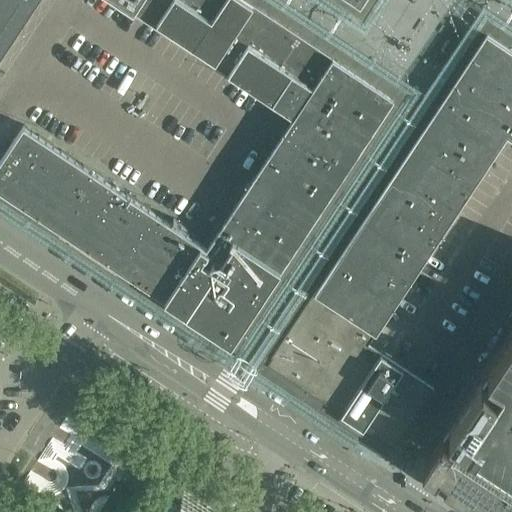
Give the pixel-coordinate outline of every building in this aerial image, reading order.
[(197,316),(186,309),(175,311),(168,306),(166,295),(165,295),(154,297),(124,277),(121,266),(120,265),(109,267),(102,262),(99,251),(10,192),(0,194),(0,211),(237,368),(423,88),(290,0),(262,0),(264,1),(267,12),(290,27),(312,42),(334,56),(334,57),(345,54),(398,89),(400,100),(381,130),(369,132),(365,138),(367,150),(356,167),(345,169),(344,170),(345,177),(337,189),(330,191),(330,192),(306,228),(305,229),(307,240),(292,263),(281,265),(280,266),(274,276),(272,276),(273,283),(268,284),(269,290),(263,291),(264,296),(258,297),(254,304),(245,306),(247,312),(250,314),(250,317),(248,320),(245,321),(242,319),(235,321),(238,332),(232,333),(233,339),(227,340),(226,334),(220,336),(219,330),(214,331),(212,326),(207,327),(206,321),(200,322),(199,316),(197,316)] [(0,0),(0,52),(34,0),(0,0)] [(155,22),(169,0),(127,0),(126,3),(155,22)] [(192,47),(223,0),(169,0),(155,22),(192,47)] [(228,71),(267,12),(264,1),(262,0),(223,0),(192,47),(228,71)] [(370,0),(367,5),(355,7),(344,0),(316,0),(367,33),(388,0),(370,0)] [(388,452),(393,444),(363,424),(341,410),(330,412),(322,406),(321,406),(315,402),(313,391),(312,391),(306,392),(299,387),(294,388),(270,373),(268,362),(266,351),(276,335),(287,333),(288,332),(302,310),(300,299),(305,291),(317,289),(317,288),(315,277),(325,262),(336,260),(337,257),(352,236),(366,214),(380,193),(399,164),(414,142),(438,105),(436,94),(447,77),(457,63),(467,61),(465,50),(480,27),(492,25),(511,38),(511,20),(483,1),(239,370),(378,460),(384,450),(388,452)] [(251,86),(290,27),(267,12),(228,71),(251,86)] [(457,63),(447,78),(505,116),(511,105),(511,38),(492,25),(480,27),(465,50),(467,61),(457,63)] [(272,100),(312,42),(290,27),(251,86),(272,100)] [(295,115),(334,56),(312,42),(272,100),(295,115)] [(381,130),(400,100),(398,89),(345,54),(334,57),(334,56),(295,115),(285,129),(345,169),(356,167),(367,150),(365,138),(369,132),(381,130)] [(447,78),(436,94),(438,105),(497,144),(507,129),(511,121),(511,120),(505,116),(447,78)] [(429,118),(414,142),(473,180),(497,144),(438,105),(429,118)] [(177,227),(23,124),(11,143),(0,159),(0,194),(10,192),(99,251),(102,262),(109,267),(120,265),(142,232),(164,247),(177,227)] [(345,169),(285,129),(270,152),(330,192),(330,191),(337,189),(345,177),(344,170),(345,169)] [(414,142),(399,164),(458,203),(473,180),(414,142)] [(330,192),(270,152),(246,189),(306,228),(330,192)] [(399,164),(380,194),(439,232),(458,203),(399,164)] [(306,228),(246,189),(221,227),(280,266),(281,265),(292,263),(307,240),(305,229),(306,228)] [(380,194),(366,214),(425,252),(439,232),(380,194)] [(366,214),(352,236),(411,274),(425,252),(366,214)] [(186,309),(221,257),(177,227),(164,247),(142,232),(120,265),(121,266),(124,277),(154,297),(165,295),(166,295),(168,306),(175,311),(186,309)] [(268,284),(273,283),(272,276),(274,276),(280,266),(221,227),(210,243),(224,252),(221,257),(186,309),(197,316),(199,316),(200,322),(206,321),(207,327),(212,326),(214,331),(219,330),(220,336),(226,334),(227,340),(233,339),(232,333),(238,332),(235,321),(242,319),(245,321),(248,320),(250,317),(250,314),(247,312),(245,306),(254,304),(258,297),(264,296),(263,291),(269,290),(268,284)] [(352,236),(337,258),(396,297),(411,274),(352,236)] [(325,262),(315,277),(317,288),(376,327),(396,297),(337,258),(336,260),(325,262)] [(305,291),(300,299),(302,310),(302,311),(347,340),(352,333),(366,342),(376,327),(317,288),(317,289),(305,291)] [(302,311),(288,332),(297,337),(332,361),(347,340),(302,311)] [(511,511),(511,329),(423,464),(424,465),(426,461),(437,469),(449,476),(460,484),(472,491),(469,495),(471,496),(472,494),(480,499),(479,501),(495,511),(511,511)] [(276,335),(266,351),(268,362),(283,359),(297,337),(288,332),(287,333),(276,335)] [(332,361),(313,391),(313,392),(315,403),(321,406),(330,412),(341,410),(380,351),(366,342),(352,333),(347,340),(332,361)] [(283,359),(268,362),(270,373),(294,388),(299,387),(306,392),(312,391),(313,391),(332,361),(297,337),(283,359)] [(380,351),(341,410),(363,424),(402,366),(380,351)] [(393,444),(432,386),(402,366),(363,424),(393,444)] [(179,440),(160,427),(159,427),(152,437),(153,437),(172,450),(179,440)] [(426,461),(424,465),(469,495),(472,491),(460,484),(449,476),(437,469),(426,461)] [(216,511),(174,484),(155,511),(216,511)]
